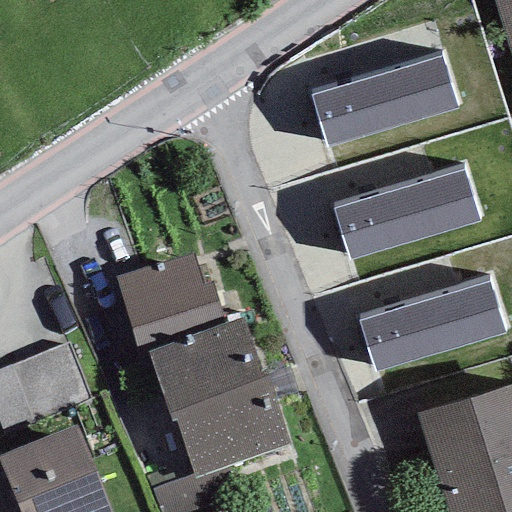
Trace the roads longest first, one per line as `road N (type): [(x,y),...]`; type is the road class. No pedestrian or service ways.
road 1 (residential): [(373,511),(205,78)]
road 2 (tertiary): [(205,78),(0,214)]
road 3 (tertiary): [(325,0),(205,78)]
